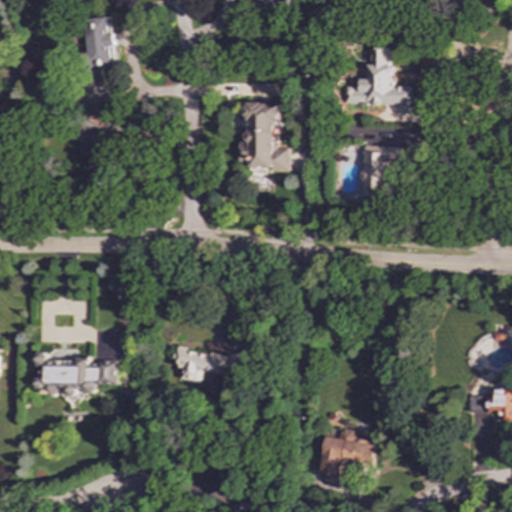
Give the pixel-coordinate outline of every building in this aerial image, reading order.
[(242,0),(243,3),(258,1),(259,8),(288,4),(287,0),(242,0)] [(114,63),(112,17),(95,18),(95,25),(87,25),(88,77),(101,77),(101,63),(114,63)] [(410,106),(411,84),(393,84),(393,65),(389,65),(389,48),(370,48),(370,79),(360,79),(360,88),(344,88),(344,104),(410,106)] [(279,104),(248,102),(245,140),(240,140),(239,161),(250,162),(250,168),(287,171),(289,148),(277,147),(279,104)] [(77,134),(78,157),(85,157),(86,186),(102,185),(100,133),(77,134)] [(400,147),(365,146),(363,196),(389,197),(391,165),(400,165),(400,147)] [(252,358),(178,346),(175,364),(183,365),(181,379),(202,382),(204,368),(249,375),(252,358)] [(118,361),(92,361),(92,357),(78,357),(78,350),(37,351),(38,365),(44,365),(44,374),(38,375),(38,392),(62,392),(62,398),(98,397),(98,385),(119,385),(118,361)] [(471,397),(471,413),(504,411),(504,421),(511,420),(511,388),(491,389),(492,396),(471,397)] [(327,436),(321,473),(339,476),(342,460),(374,465),(378,443),(356,439),(357,432),(342,429),(340,438),(327,436)] [(248,487),(220,474),(210,496),(239,509),(248,487)]
